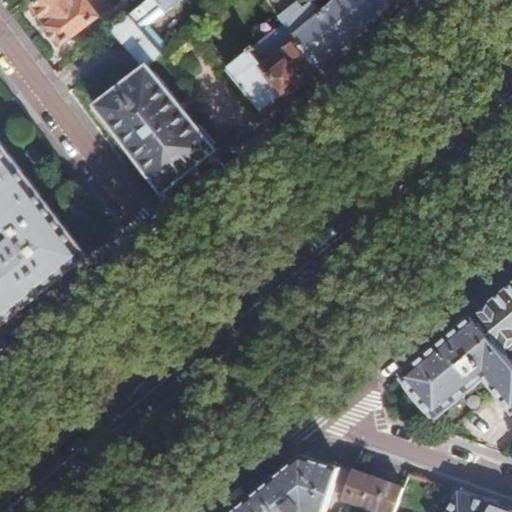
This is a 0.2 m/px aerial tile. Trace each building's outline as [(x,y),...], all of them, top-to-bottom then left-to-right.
[(92,0),(35,0),(69,44),(105,15),(92,0)] [(155,63),(178,44),(147,23),(164,9),(160,5),(166,0),(149,0),(143,6),(114,30),(148,69),(155,63)] [(269,0),(290,25),(322,68),(362,35),(402,2),(399,0),(341,0),(316,22),(297,0),(269,0)] [(268,112),(322,68),(290,25),(289,26),(235,67),(268,112)] [(102,105),(169,194),(193,174),(223,150),(155,63),(148,69),(102,105)] [(0,329),(1,330),(46,293),(91,256),(0,136),(0,223),(10,236),(0,244),(0,329)] [(511,287),(477,317),(488,330),(506,350),(511,345),(511,287)] [(488,330),(477,317),(453,336),(461,345),(473,335),(477,340),(488,330)] [(488,379),(511,404),(511,356),(506,350),(488,330),(477,340),(473,335),(461,345),(453,336),(406,375),(408,378),(407,380),(436,417),(438,416),(441,418),(488,379)] [(324,511),(338,468),(301,457),(259,492),(233,511),(324,511)] [(371,511),(395,511),(405,489),(355,472),(345,503),(371,511)] [(461,492),(459,494),(448,511),(491,511),(495,505),(497,503),(461,492)]
